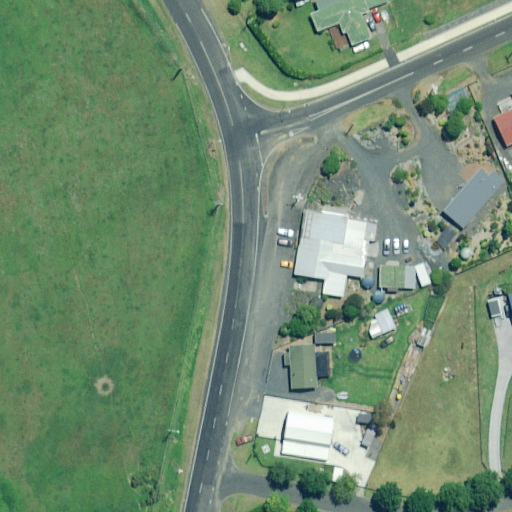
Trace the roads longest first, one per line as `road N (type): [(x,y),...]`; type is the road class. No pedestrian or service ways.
road 1 (unclassified): [(204,474),(244,228),(236,140)]
road 2 (residential): [(511,493),(444,510),(404,510),(204,474)]
road 3 (unclassified): [(511,29),(306,122),(236,140)]
road 4 (unclassified): [(236,140),(207,55),(177,0)]
